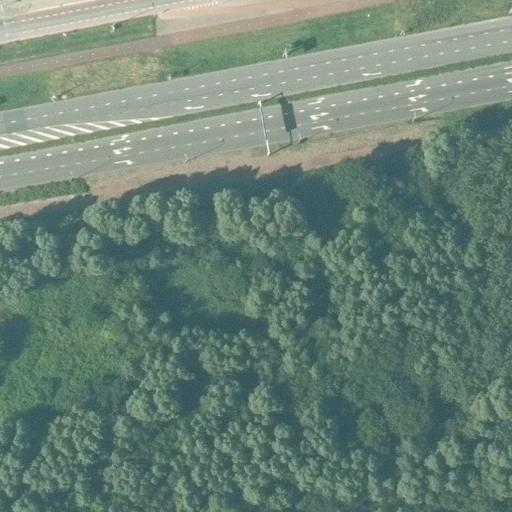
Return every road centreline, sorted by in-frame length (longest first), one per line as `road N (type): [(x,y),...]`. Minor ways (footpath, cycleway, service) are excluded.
road 1 (primary): [(0,173),(511,79)]
road 2 (primary): [(511,37),(0,124)]
road 3 (unclassified): [(0,31),(169,0)]
